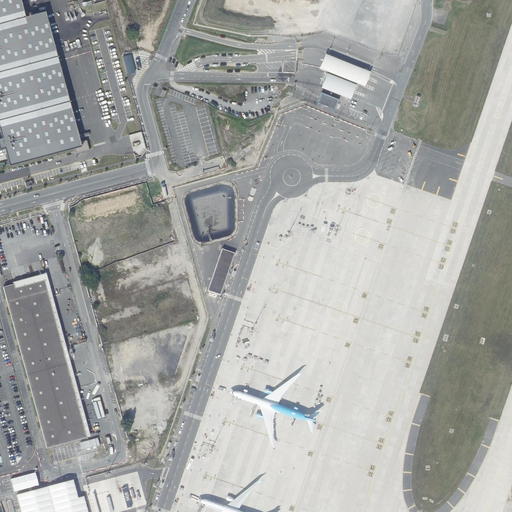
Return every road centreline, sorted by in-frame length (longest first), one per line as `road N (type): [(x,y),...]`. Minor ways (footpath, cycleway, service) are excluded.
road 1 (unclassified): [(51,194),(120,457),(49,471),(0,293)]
road 2 (unclassified): [(51,194),(155,164),(142,84),(183,0)]
road 3 (unknown): [(172,180),(180,254),(108,281)]
road 4 (unknown): [(279,96),(238,106),(178,89),(166,76)]
